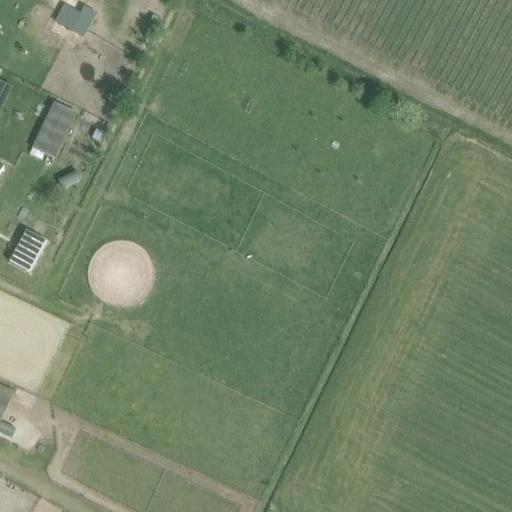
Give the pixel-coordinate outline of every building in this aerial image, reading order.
[(80,18),(64,9),(54,26),(83,43),(93,26),(80,18)] [(84,11),(80,18),(93,26),(97,19),(84,11)] [(0,120),(13,94),(0,87),(0,120)] [(54,103),(32,149),(54,160),(76,114),(54,103)] [(102,137),(96,134),(91,143),(98,146),(102,137)] [(82,185),(77,174),(58,183),(63,193),(82,185)] [(26,231),(9,263),(30,274),(47,243),(26,231)] [(0,423),(14,395),(0,388),(0,423)]
